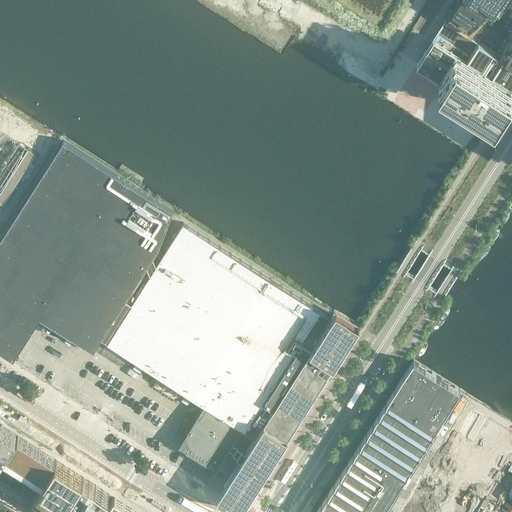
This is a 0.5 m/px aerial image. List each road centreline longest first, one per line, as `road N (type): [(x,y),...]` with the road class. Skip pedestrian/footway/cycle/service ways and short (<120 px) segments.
road 1 (tertiary): [(306,463),(511,138)]
road 2 (unclassified): [(126,469),(0,390)]
